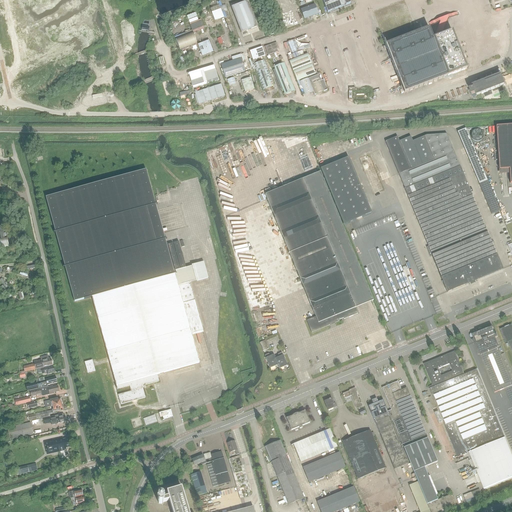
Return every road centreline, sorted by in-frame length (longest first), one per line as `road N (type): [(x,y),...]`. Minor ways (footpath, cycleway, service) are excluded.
road 1 (tertiary): [(152,467),(181,441),(511,307)]
road 2 (residential): [(93,472),(12,140)]
road 3 (unknown): [(148,114),(80,113),(8,98)]
